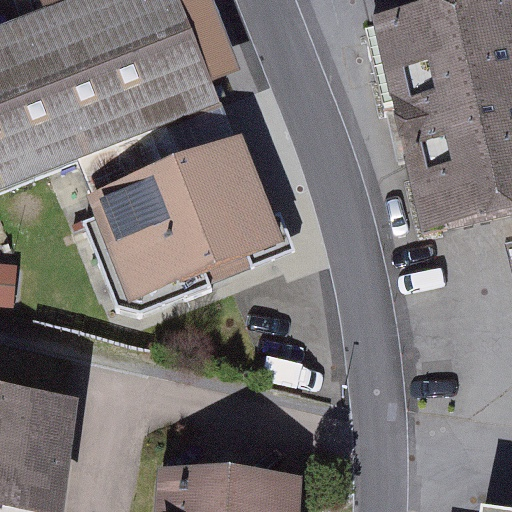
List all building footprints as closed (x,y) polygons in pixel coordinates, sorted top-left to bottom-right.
[(46,0),(59,34),(0,55),(0,215),(234,129),(186,0),(46,0)] [(511,233),(511,12),(383,40),(429,251),(511,233)] [(262,156),(95,217),(139,336),(306,275),(262,156)] [(0,511),(81,511),(92,418),(0,407),(0,511)] [(310,511),(311,493),(165,486),(163,511),(310,511)]
